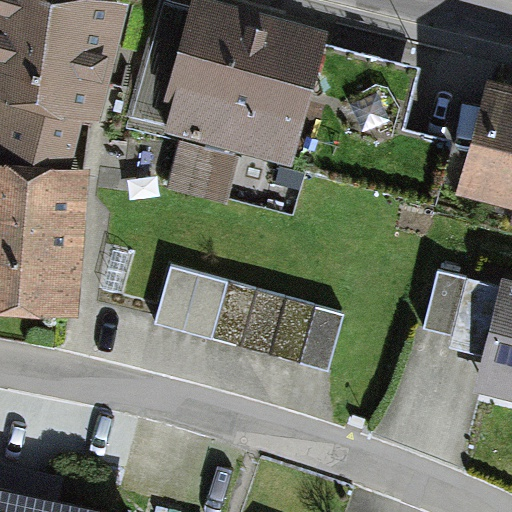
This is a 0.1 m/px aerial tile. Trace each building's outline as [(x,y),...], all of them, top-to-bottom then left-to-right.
[(0,0),(0,165),(66,171),(71,103),(91,106),(116,0),(0,0)] [(185,131),(172,183),(265,206),(266,202),(298,210),(308,171),(436,203),(450,145),(392,130),(407,72),(310,47),(313,37),(177,0),(160,0),(129,116),(185,131)] [(511,221),(511,91),(495,87),(471,175),(511,186),(511,211),(509,221),(511,221)] [(66,171),(0,165),(0,294),(60,299),(70,171),(66,171)] [(467,275),(438,268),(424,325),(452,333),(467,275)] [(155,274),(150,323),(213,328),(217,278),(155,274)] [(229,279),(213,337),(329,368),(345,311),(229,279)] [(511,285),(508,284),(487,367),(511,373),(511,285)] [(0,511),(95,511),(51,503),(53,493),(7,484),(11,469),(0,466),(0,511)]
